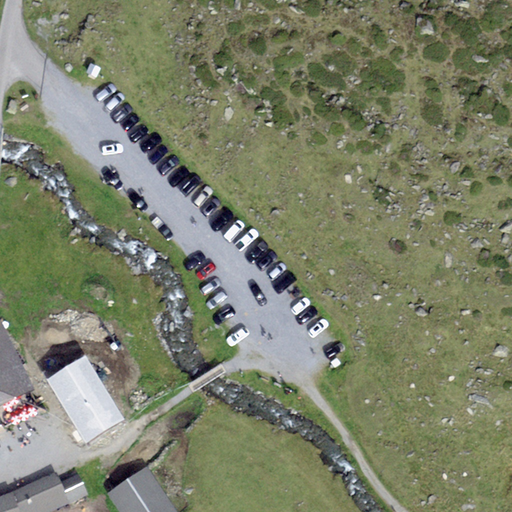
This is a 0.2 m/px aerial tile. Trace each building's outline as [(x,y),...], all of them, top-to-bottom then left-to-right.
[(0,404),(34,387),(0,320),(0,404)] [(122,418),(86,357),(47,380),(83,441),(122,418)] [(176,511),(147,467),(108,493),(120,511),(176,511)] [(0,496),(0,511),(44,511),(69,502),(61,484),(56,473),(0,496)] [(61,484),(69,502),(87,494),(79,476),(61,484)]
